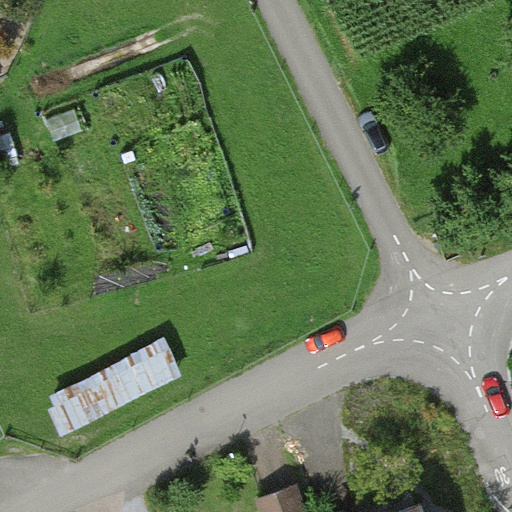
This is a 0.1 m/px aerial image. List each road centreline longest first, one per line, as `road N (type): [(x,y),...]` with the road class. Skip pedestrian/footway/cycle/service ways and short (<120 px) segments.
road 1 (residential): [(445,317),(75,484),(34,511)]
road 2 (unclassified): [(445,317),(266,0)]
road 3 (residential): [(511,479),(445,317)]
